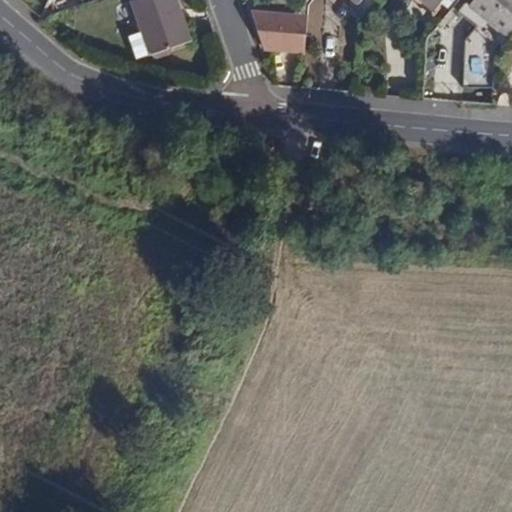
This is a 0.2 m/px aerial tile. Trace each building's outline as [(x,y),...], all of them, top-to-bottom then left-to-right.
[(135,0),(146,30),(155,52),(193,40),(178,0),(135,0)] [(422,0),(436,12),(445,2),(443,0),(422,0)] [(511,0),(471,0),(470,2),(509,35),(511,30),(511,0)] [(263,49),(290,51),(294,14),(251,13),(263,49)] [(290,51),(303,52),(306,15),(294,14),(290,51)] [(155,52),(146,30),(131,35),(139,58),(155,52)]
